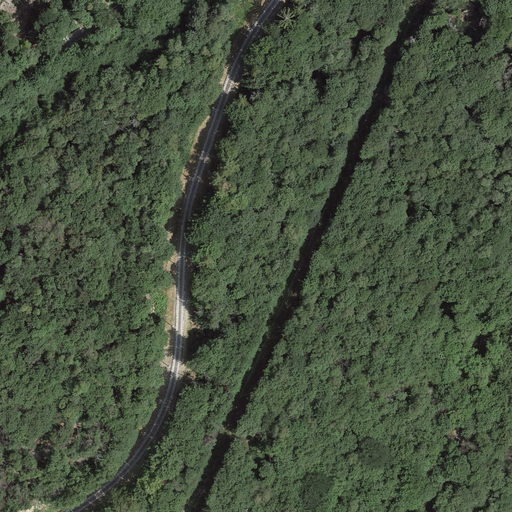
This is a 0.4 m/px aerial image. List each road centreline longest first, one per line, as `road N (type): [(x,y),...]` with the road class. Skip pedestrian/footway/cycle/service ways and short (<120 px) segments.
road 1 (unclassified): [(425,511),(457,446),(488,335),(511,312)]
road 2 (unclassified): [(132,0),(0,90)]
